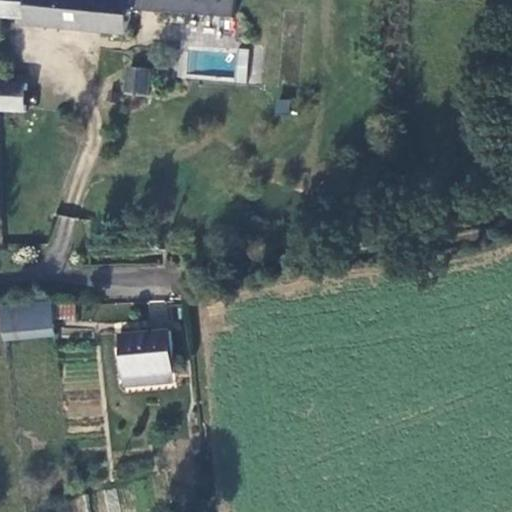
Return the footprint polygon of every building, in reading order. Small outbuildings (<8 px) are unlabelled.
[(37,14),(39,0),(3,0),(3,10),(13,11),(37,14)] [(136,31),(138,7),(139,0),(39,0),(37,14),(37,19),(136,31)] [(239,0),(139,0),(138,7),(161,9),(238,20),(239,0)] [(135,61),(139,31),(119,29),(116,59),(135,61)] [(237,47),(234,82),(246,83),(249,48),(237,47)] [(148,113),(152,83),(132,81),(129,111),(148,113)] [(31,83),(0,83),(0,110),(31,108),(31,83)] [(31,293),(30,289),(0,291),(0,317),(32,315),(31,306),(54,304),(53,291),(31,293)] [(181,303),(148,301),(147,326),(180,328),(181,303)] [(48,322),(48,318),(0,321),(0,330),(1,348),(50,344),(49,334),(72,332),(71,320),(48,322)] [(163,334),(117,337),(120,378),(166,374),(163,334)] [(119,511),(116,488),(92,492),(95,511),(119,511)] [(76,511),(88,511),(88,496),(76,495),(76,511)]
